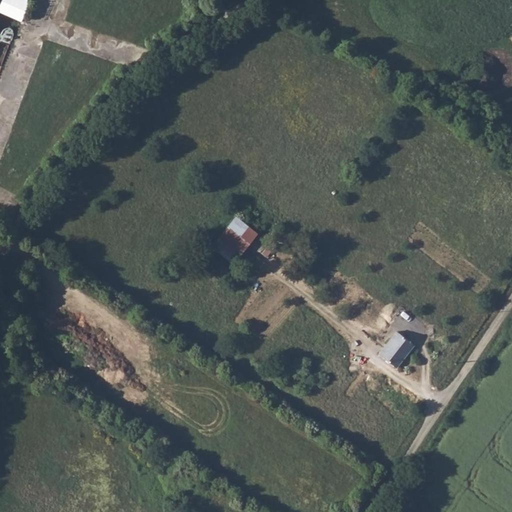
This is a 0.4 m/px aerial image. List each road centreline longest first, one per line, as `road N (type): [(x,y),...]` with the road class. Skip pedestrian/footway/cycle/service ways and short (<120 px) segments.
road 1 (unclassified): [(21,218),(97,111),(151,58),(251,0)]
road 2 (unclassified): [(511,301),(371,511)]
